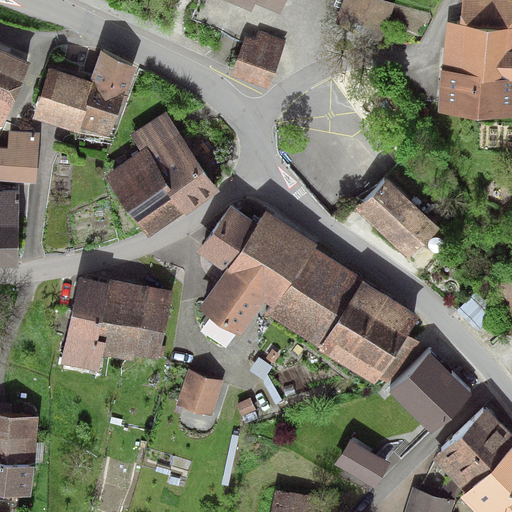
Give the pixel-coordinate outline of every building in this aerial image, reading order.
[(200,0),(203,1),(203,0),(221,0),(252,12),(255,4),(279,14),(285,0),(200,0)] [(341,8),(343,0),(336,0),(334,6),(341,8)] [(343,0),(341,8),(335,24),(381,41),(396,3),(386,0),(343,0)] [(511,1),(490,0),(463,0),(462,24),(511,27),(511,1)] [(447,23),(439,113),(511,117),(511,27),(462,24),(447,23)] [(287,41),(259,30),(255,40),(246,36),(231,75),(269,89),(287,41)] [(0,132),(30,63),(0,49),(0,132)] [(50,68),(33,118),(79,134),(81,128),(110,137),(125,94),(128,95),(138,66),(100,53),(90,82),(50,68)] [(166,111),(130,136),(141,151),(105,175),(148,238),(185,213),(186,215),(221,192),(166,111)] [(0,181),(37,184),(40,133),(10,131),(9,150),(0,149),(0,181)] [(389,179),(358,210),(408,260),(439,228),(389,179)] [(0,267),(19,268),(19,191),(0,190),(0,267)] [(225,272),(200,309),(241,337),(265,302),(274,309),(315,248),(318,245),(266,210),(257,223),(232,205),(199,254),(225,272)] [(420,317),(315,248),(274,309),(270,315),(320,348),(319,350),(374,386),(379,379),(407,336),(420,317)] [(110,282),(79,276),(61,364),(100,372),(103,355),(134,361),(135,354),(159,359),(173,291),(110,278),(110,282)] [(511,282),(500,285),(511,339),(511,338),(511,282)] [(497,313),(475,292),(457,311),(479,332),(497,313)] [(425,344),(407,336),(379,379),(388,382),(390,379),(395,382),(425,344)] [(280,354),(272,349),(267,358),(274,363),(280,354)] [(430,352),(390,392),(432,434),(472,394),(430,352)] [(272,365),(259,357),(250,370),(264,379),(272,365)] [(188,369),(176,406),(212,417),(224,380),(188,369)] [(251,398),(237,404),(242,416),(256,410),(251,398)] [(511,434),(487,408),(433,459),(465,493),(511,448),(511,434)] [(39,417),(0,411),(0,493),(32,497),(35,467),(33,467),(39,417)] [(352,437),(335,465),(375,489),(391,463),(371,451),(372,449),(352,437)] [(511,511),(511,448),(465,493),(460,497),(474,511),(511,511)] [(414,488),(405,511),(451,511),(455,501),(414,488)] [(329,511),(332,500),(274,490),(270,511),(329,511)]
